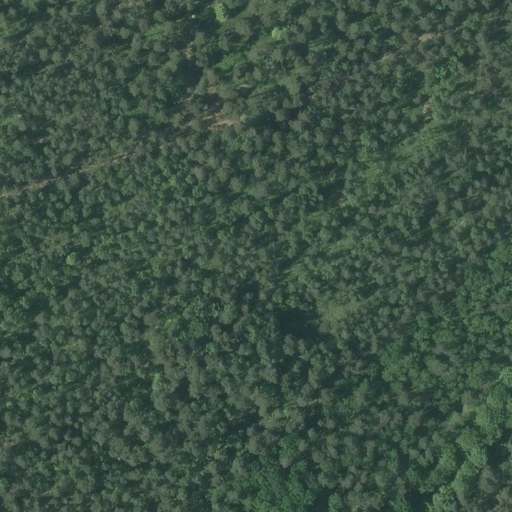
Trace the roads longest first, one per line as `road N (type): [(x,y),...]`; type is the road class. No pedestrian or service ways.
road 1 (track): [(483,0),(331,91),(0,202)]
road 2 (track): [(401,511),(511,412)]
